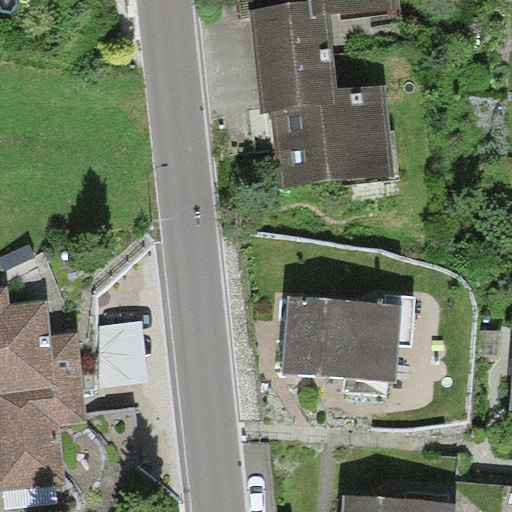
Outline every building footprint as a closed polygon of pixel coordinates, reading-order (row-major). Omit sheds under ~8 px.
[(278,192),(395,180),(385,89),(340,93),(333,25),(402,18),(400,0),(273,0),(275,9),(248,11),(259,122),(270,120),(278,192)] [(11,310),(9,292),(0,292),(0,494),(66,489),(61,428),(85,426),(78,339),(50,341),(47,307),(11,310)] [(382,310),(290,302),(283,381),(399,391),(402,348),(416,349),(420,300),(383,297),(382,310)] [(145,323),(85,326),(87,380),(148,377),(145,323)] [(456,511),(457,507),(345,500),(344,511),(456,511)]
